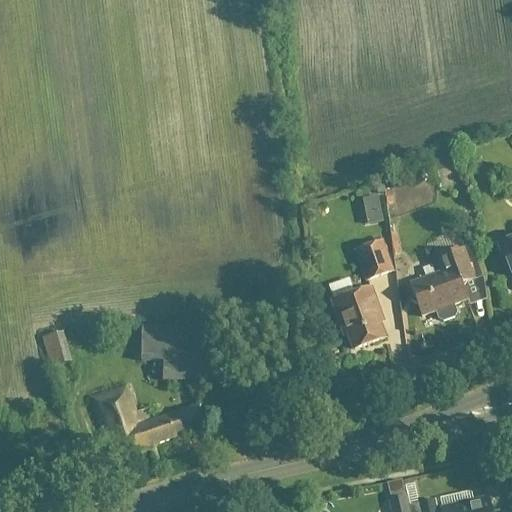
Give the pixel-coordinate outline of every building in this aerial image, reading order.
[(511,242),(497,248),(511,289),(511,242)] [(366,284),(391,275),(380,246),(356,255),(366,284)] [(420,320),(435,315),(438,323),(442,325),(453,321),(455,317),(452,309),(467,304),(461,288),(473,283),(462,252),(436,261),(441,276),(409,288),(413,300),(410,306),(416,308),(420,320)] [(348,337),(353,353),(383,342),(373,315),(377,313),(369,292),(332,305),(344,339),(348,337)] [(161,384),(211,386),(211,363),(212,363),(212,329),(140,328),(139,363),(162,363),(161,384)] [(62,335),(41,340),(49,369),(70,363),(62,335)] [(198,408),(150,426),(134,431),(130,420),(137,418),(126,388),(90,401),(103,437),(97,440),(107,465),(206,430),(198,408)] [(410,503),(421,502),(418,484),(408,485),(410,503)] [(407,511),(403,493),(387,496),(390,511),(407,511)] [(417,506),(418,511),(435,511),(433,502),(417,506)] [(444,511),(489,511),(487,502),(444,511)]
